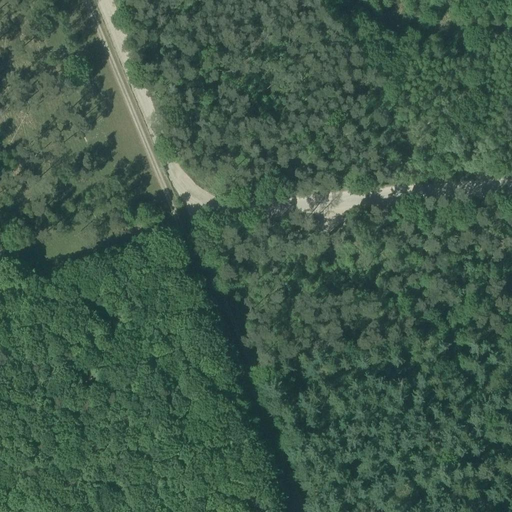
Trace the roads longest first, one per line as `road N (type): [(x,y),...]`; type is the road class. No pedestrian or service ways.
road 1 (track): [(88,0),(301,511)]
road 2 (track): [(104,0),(186,204),(511,181)]
road 3 (track): [(179,223),(0,300)]
